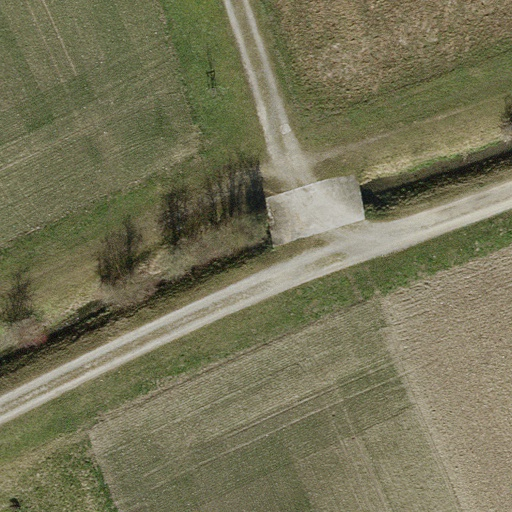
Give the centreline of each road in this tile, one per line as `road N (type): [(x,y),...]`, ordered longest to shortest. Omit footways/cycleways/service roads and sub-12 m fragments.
road 1 (track): [(0,400),(323,248),(511,181)]
road 2 (track): [(323,248),(241,0)]
road 3 (track): [(293,154),(511,79)]
